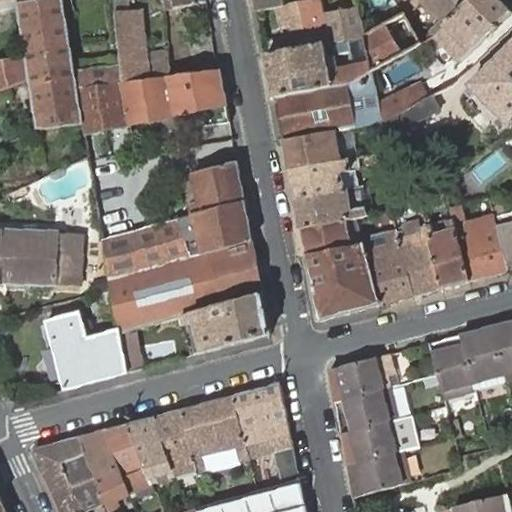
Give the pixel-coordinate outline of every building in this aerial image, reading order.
[(75,71),(63,0),(43,0),(18,4),(27,56),(31,78),(38,129),(84,123),(78,88),(119,83),(124,82),(122,65),(75,71)] [(178,8),(207,2),(206,0),(165,0),(166,10),(171,10),(172,15),(179,13),(178,8)] [(285,0),(257,0),(259,11),(287,5),(285,0)] [(275,8),(281,39),(265,42),(268,56),(332,43),(322,0),(314,0),(312,0),(295,4),(287,5),(275,8)] [(357,0),(322,0),(332,43),(268,56),(276,98),(375,79),(373,72),(423,44),(406,14),(366,36),(357,0)] [(473,0),(423,0),(422,2),(443,21),(440,24),(439,22),(433,29),(434,30),(432,32),(437,37),(473,0)] [(511,12),(500,0),(473,0),(437,37),(462,62),(511,12)] [(122,65),(124,82),(150,79),(146,46),(142,11),(116,13),(122,65)] [(477,92),(511,128),(511,44),(464,91),(471,98),(477,92)] [(146,46),(150,79),(169,77),(165,45),(146,46)] [(0,92),(31,78),(27,56),(0,62),(0,92)] [(172,65),(172,76),(186,75),(185,63),(172,65)] [(124,82),(119,83),(127,125),(131,125),(201,111),(204,127),(231,123),(221,70),(186,75),(172,76),(169,77),(150,79),(124,82)] [(375,79),(276,98),(285,142),(336,132),(352,128),(383,122),(380,104),(375,79)] [(380,104),(383,122),(405,111),(428,99),(432,97),(425,81),(380,104)] [(127,125),(119,83),(78,88),(84,123),(86,134),(107,129),(127,125)] [(428,99),(405,111),(413,119),(414,124),(440,111),(432,97),(428,99)] [(405,111),(383,122),(388,149),(414,125),(414,124),(413,119),(405,111)] [(285,142),(291,171),(342,161),(358,158),(352,128),(336,132),(285,142)] [(291,171),(296,200),(359,188),(356,170),(360,169),(358,158),(342,161),(291,171)] [(203,213),(246,202),(238,163),(193,175),(200,202),(188,204),(191,217),(203,213)] [(444,184),(431,188),(433,195),(446,191),(444,184)] [(25,185),(12,192),(15,198),(28,192),(25,185)] [(359,188),(296,200),(302,229),(348,220),(358,218),(368,215),(363,188),(359,188)] [(104,240),(110,279),(254,241),(246,202),(203,213),(191,217),(159,226),(128,234),(104,240)] [(451,209),(454,221),(471,282),(509,271),(498,227),(495,215),(467,222),(463,206),(451,209)] [(498,227),(509,271),(511,270),(511,210),(495,215),(498,227)] [(362,234),(358,218),(348,220),(353,240),(358,239),(357,235),(362,234)] [(348,220),(302,229),(308,256),(365,245),(363,239),(362,234),(357,235),(358,239),(353,240),(348,220)] [(428,228),(444,288),(471,282),(454,221),(428,228)] [(398,233),(415,296),(444,288),(428,228),(427,225),(421,227),(420,222),(403,226),(404,231),(398,233)] [(0,283),(6,284),(81,286),(81,267),(83,239),(82,234),(60,233),(60,231),(1,229),(0,231),(0,230),(0,283)] [(398,233),(397,231),(363,239),(365,245),(381,305),(415,296),(398,233)] [(110,279),(112,290),(119,330),(121,334),(137,329),(179,318),(264,295),(254,241),(110,279)] [(365,245),(308,256),(320,321),(321,322),(381,305),(365,245)] [(264,295),(179,318),(181,326),(189,323),(197,355),(271,335),(271,334),(272,333),(264,295)] [(48,321),(67,390),(128,373),(121,334),(119,330),(87,339),(80,312),(48,321)] [(511,322),(493,328),(508,382),(511,381),(511,322)] [(493,328),(461,336),(476,390),(508,382),(493,328)] [(137,329),(121,334),(128,373),(144,369),(137,329)] [(461,336),(430,344),(439,376),(445,399),(476,390),(461,336)] [(397,353),(383,357),(391,388),(403,386),(405,385),(397,353)] [(329,371),(336,403),(389,389),(391,388),(383,357),(371,361),(329,371)] [(294,445),(282,384),(234,397),(249,457),(273,451),(281,477),(299,472),(294,445)] [(389,389),(398,420),(409,417),(411,417),(403,386),(391,388),(389,389)] [(336,403),(342,435),(396,421),(398,420),(389,389),(336,403)] [(198,472),(199,475),(209,472),(205,458),(236,450),(240,464),(250,461),(249,457),(234,397),(182,411),(198,472)] [(156,418),(176,477),(198,472),(182,411),(156,418)] [(420,448),(411,417),(409,417),(398,420),(396,421),(404,452),(416,449),(418,448),(420,448)] [(170,479),(176,477),(156,418),(129,425),(154,485),(160,483),(158,476),(168,473),(170,479)] [(342,435),(349,467),(402,452),(404,452),(396,421),(342,435)] [(138,491),(154,485),(129,425),(105,431),(132,494),(135,502),(141,499),(138,491)] [(132,494),(105,431),(80,438),(110,511),(118,511),(116,506),(119,505),(117,500),(132,494)] [(110,511),(80,438),(56,444),(83,511),(85,511),(92,509),(93,511),(110,511)] [(83,511),(56,444),(34,452),(61,511),(83,511)] [(404,452),(402,452),(410,483),(424,480),(416,449),(404,452)] [(209,472),(240,464),(236,450),(205,458),(209,472)] [(349,467),(355,498),(410,483),(402,452),(349,467)] [(200,510),(200,511),(306,511),(301,482),(259,493),(200,510)] [(116,506),(117,509),(135,502),(132,494),(117,500),(119,505),(116,506)] [(511,511),(511,507),(509,495),(454,508),(454,511),(511,511)]
